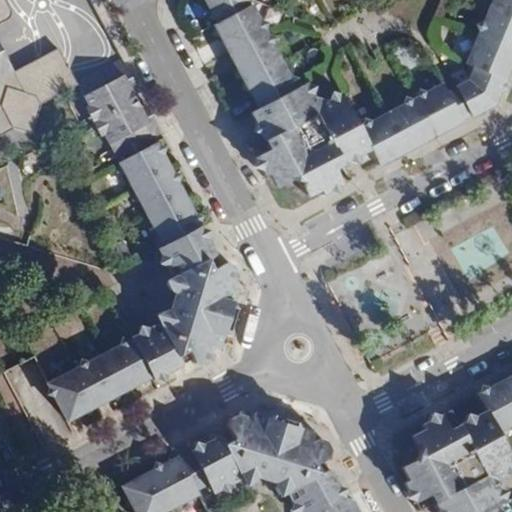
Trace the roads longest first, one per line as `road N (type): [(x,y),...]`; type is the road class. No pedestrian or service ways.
road 1 (residential): [(0,505),(299,347)]
road 2 (residential): [(274,265),(131,0)]
road 3 (residential): [(511,136),(274,265)]
road 4 (residential): [(353,422),(511,341)]
